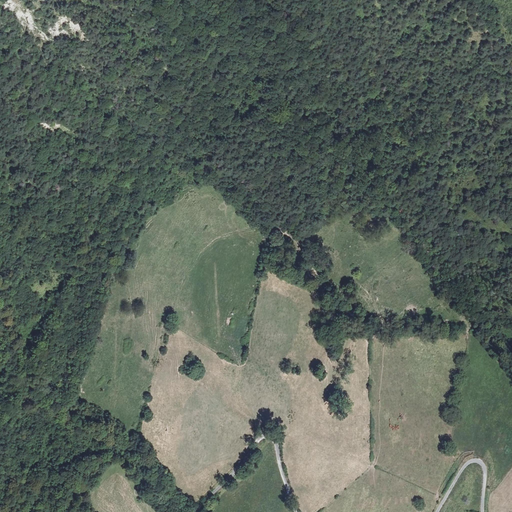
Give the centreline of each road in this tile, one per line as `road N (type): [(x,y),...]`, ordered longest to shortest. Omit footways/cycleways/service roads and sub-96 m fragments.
road 1 (unclassified): [(196,511),(267,434),(296,511)]
road 2 (unclassified): [(436,511),(454,478),(477,459),(486,470),(482,511)]
